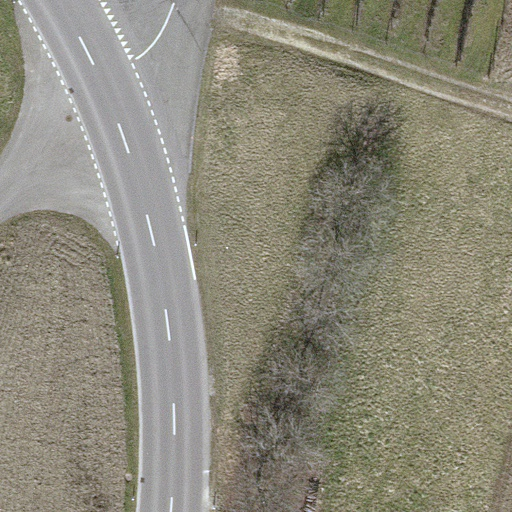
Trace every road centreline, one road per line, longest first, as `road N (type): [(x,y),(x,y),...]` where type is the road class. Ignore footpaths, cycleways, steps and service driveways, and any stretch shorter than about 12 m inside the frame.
road 1 (tertiary): [(120,107),(166,246),(167,511)]
road 2 (track): [(180,0),(511,108)]
road 3 (track): [(0,192),(17,164),(120,107)]
road 4 (tertiary): [(61,0),(120,107)]
road 5 (residential): [(120,107),(179,0)]
